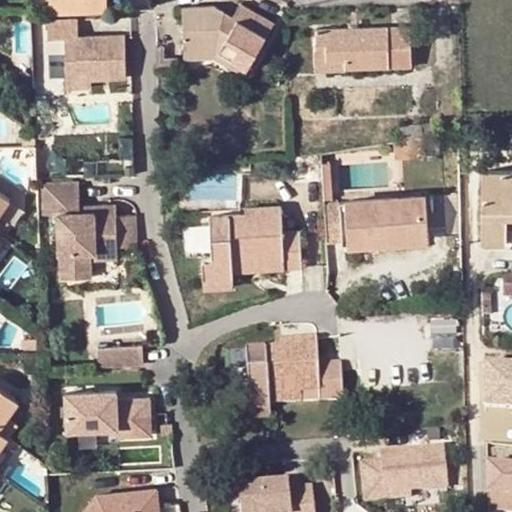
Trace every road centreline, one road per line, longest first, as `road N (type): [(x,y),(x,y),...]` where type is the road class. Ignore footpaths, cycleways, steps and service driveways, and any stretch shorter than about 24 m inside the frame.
road 1 (residential): [(192,511),(151,213),(145,0)]
road 2 (unknown): [(482,511),(466,177)]
road 3 (unknown): [(187,470),(385,441)]
road 4 (unknown): [(324,305),(169,343)]
